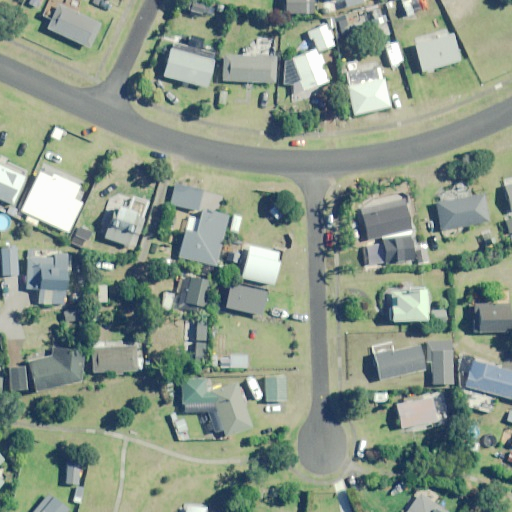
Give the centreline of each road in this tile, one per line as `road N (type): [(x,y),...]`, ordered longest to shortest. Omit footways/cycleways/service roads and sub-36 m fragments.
road 1 (residential): [(312,164),(321,452)]
road 2 (residential): [(102,114),(200,151),(312,164)]
road 3 (residential): [(312,164),(423,147),(511,112)]
road 4 (residential): [(102,114),(152,0)]
